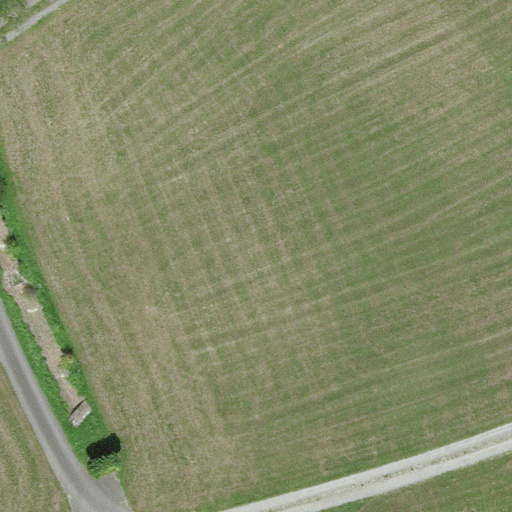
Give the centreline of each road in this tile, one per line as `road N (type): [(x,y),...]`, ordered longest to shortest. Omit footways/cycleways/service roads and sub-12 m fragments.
road 1 (track): [(233,511),(511,427)]
road 2 (track): [(130,511),(54,434),(0,320)]
